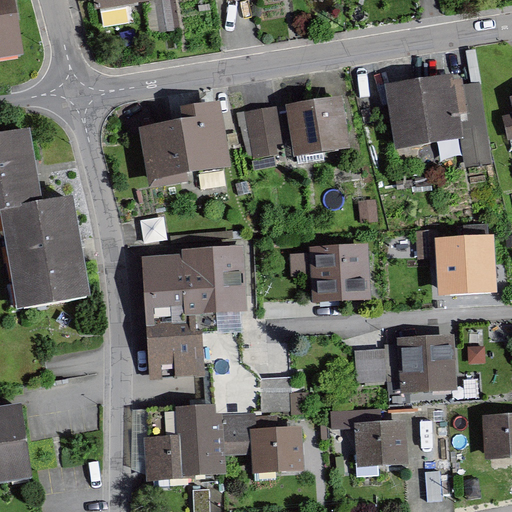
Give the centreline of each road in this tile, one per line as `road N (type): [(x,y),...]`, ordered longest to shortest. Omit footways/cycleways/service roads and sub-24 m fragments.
road 1 (residential): [(76,93),(511,26)]
road 2 (residential): [(76,93),(113,246),(121,511)]
road 3 (residential): [(511,317),(266,337)]
